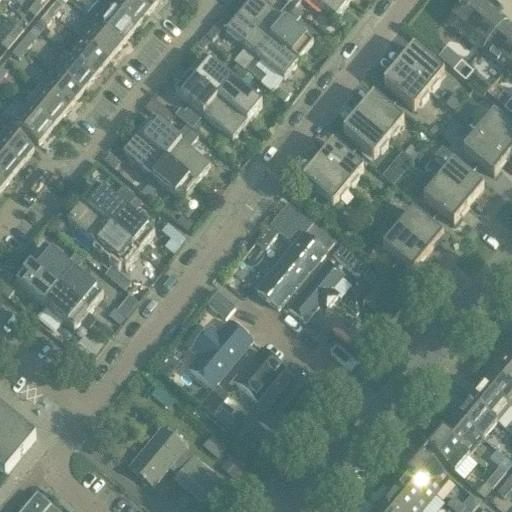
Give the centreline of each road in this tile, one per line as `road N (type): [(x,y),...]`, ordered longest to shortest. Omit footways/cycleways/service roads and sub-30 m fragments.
road 1 (residential): [(85,412),(410,0)]
road 2 (residential): [(301,511),(511,260)]
road 3 (residential): [(0,226),(41,175),(79,162),(210,0)]
road 4 (residential): [(94,511),(52,468),(85,412)]
